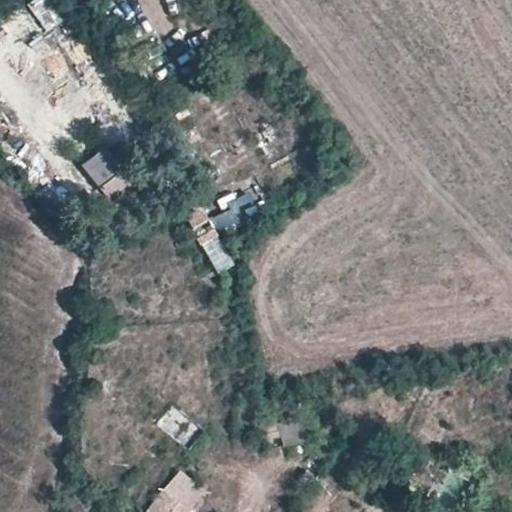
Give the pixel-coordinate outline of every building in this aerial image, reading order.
[(35,0),(27,7),(48,31),(64,18),(48,0),(35,0)] [(135,185),(123,169),(99,188),(110,203),(135,185)] [(245,200),(212,219),(229,251),(263,232),(245,200)] [(206,216),(197,201),(180,211),(189,225),(206,216)] [(216,230),(199,239),(217,277),(234,268),(216,230)] [(170,405),(156,429),(189,448),(203,424),(170,405)] [(188,509),(203,489),(178,471),(163,491),(188,509)] [(191,511),(188,509),(163,491),(147,511),(191,511)]
